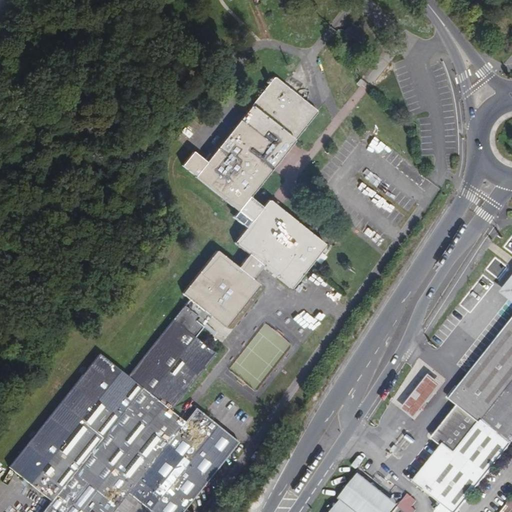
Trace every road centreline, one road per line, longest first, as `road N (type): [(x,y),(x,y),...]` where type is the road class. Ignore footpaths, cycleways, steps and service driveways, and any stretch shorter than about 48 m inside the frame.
road 1 (primary): [(479,159),(469,196),(269,511)]
road 2 (primary): [(293,511),(511,182)]
